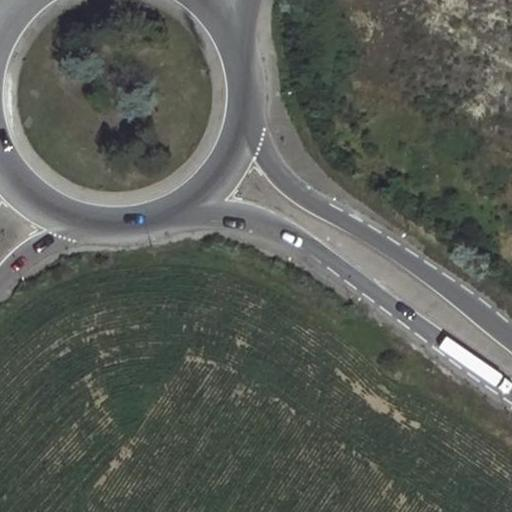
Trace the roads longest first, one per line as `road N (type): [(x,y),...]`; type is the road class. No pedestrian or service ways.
road 1 (primary): [(183,198),(269,225),(343,267),(511,387)]
road 2 (primary): [(511,345),(402,256),(278,181),(236,129)]
